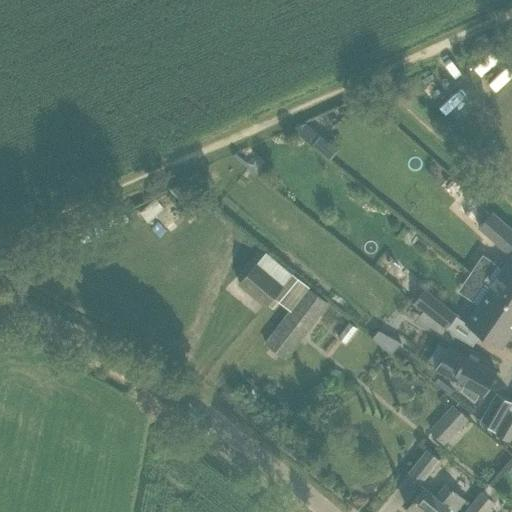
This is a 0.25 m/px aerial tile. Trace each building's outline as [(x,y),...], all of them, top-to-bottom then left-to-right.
[(328,158),(337,147),(302,120),(294,131),(328,158)] [(511,245),(511,230),(491,211),(478,226),(506,252),(511,245)] [(511,253),(489,287),(511,303),(511,253)] [(238,283),(265,305),(291,273),(275,260),(272,265),(263,258),(258,265),(255,263),(238,283)] [(501,347),(511,331),(511,303),(489,287),(465,323),(501,347)] [(265,343),(285,358),(327,303),(307,288),(265,343)] [(413,302),(445,328),(454,317),(422,291),(413,302)] [(361,350),(370,334),(347,320),(338,335),(361,350)] [(389,336),(382,346),(392,354),(401,343),(389,336)] [(329,359),(351,367),(357,350),(335,343),(329,359)] [(496,372),(448,345),(435,368),(463,384),(460,389),(474,400),(478,393),(483,395),(496,372)] [(495,432),(511,402),(511,401),(495,392),(479,419),(495,432)] [(431,431),(443,442),(466,417),(454,406),(431,431)] [(509,440),(511,435),(511,418),(506,414),(495,432),(509,440)] [(407,474),(419,484),(439,459),(427,449),(407,474)] [(423,487),(406,509),(409,511),(444,511),(448,508),(453,511),(455,511),(464,501),(443,484),(434,496),(423,487)] [(464,511),(485,511),(494,502),(481,491),(464,511)]
